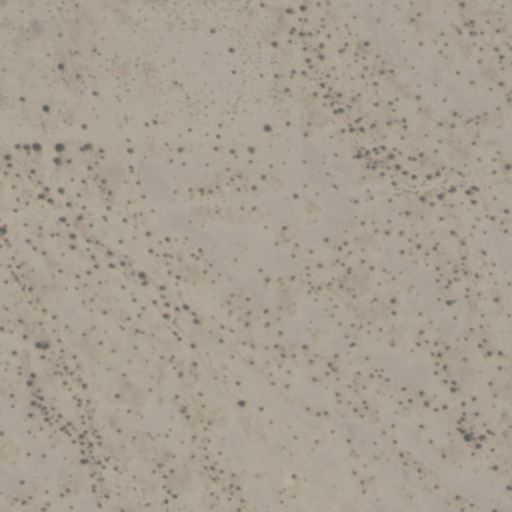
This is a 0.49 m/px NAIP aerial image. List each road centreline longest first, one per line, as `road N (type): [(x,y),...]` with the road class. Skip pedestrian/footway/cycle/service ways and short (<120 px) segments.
road 1 (residential): [(0,205),(285,171),(511,155)]
road 2 (track): [(279,0),(285,171)]
